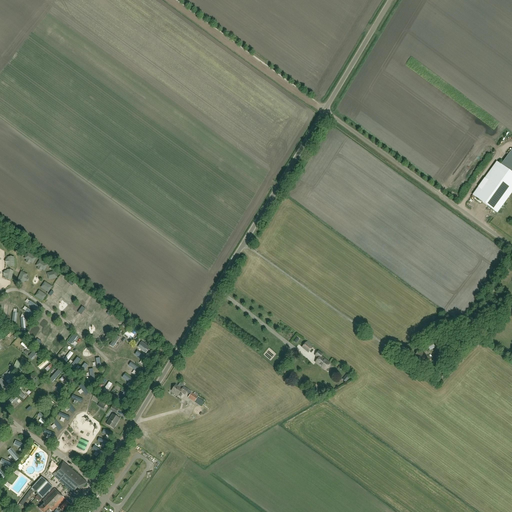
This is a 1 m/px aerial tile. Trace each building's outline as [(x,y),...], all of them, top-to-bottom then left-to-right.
[(511,173),(496,163),(473,195),(497,213),(511,192),(511,173)] [(59,289),(64,283),(60,279),(55,285),(59,289)] [(74,286),(66,295),(70,298),(77,290),(74,286)] [(70,311),(72,308),(62,301),(60,304),(70,311)] [(16,322),(21,316),(15,311),(10,316),(16,322)] [(73,324),(79,315),(74,311),(67,320),(73,324)] [(102,312),(97,318),(102,321),(106,315),(102,312)] [(24,331),(29,326),(24,322),(19,327),(24,331)] [(124,335),(132,341),(136,335),(128,329),(124,335)] [(68,340),(73,332),(70,330),(65,338),(68,340)] [(123,340),(120,338),(121,337),(117,334),(110,344),(116,349),(123,340)] [(68,342),(77,347),(79,344),(70,339),(68,342)] [(429,351),(439,345),(436,341),(426,346),(429,351)] [(308,353),(312,348),(306,343),(302,347),(308,353)] [(147,352),(149,350),(139,344),(137,347),(147,352)] [(65,355),(71,360),(75,354),(69,350),(65,355)] [(425,366),(431,359),(419,350),(414,357),(425,366)] [(325,370),(330,364),(321,357),(322,355),(319,352),(315,356),(319,359),(316,363),(325,370)] [(80,360),(77,358),(71,366),(74,368),(80,360)] [(25,364),(16,360),(13,367),(19,370),(17,374),(21,375),(25,364)] [(44,363),(52,369),(54,366),(46,360),(44,363)] [(127,366),(136,372),(138,369),(130,362),(127,366)] [(88,366),(85,364),(79,372),(82,374),(88,366)] [(123,373),(120,377),(127,383),(130,380),(123,373)] [(195,402),(198,397),(197,396),(198,394),(195,392),(193,394),(191,393),(192,392),(184,387),(182,389),(182,388),(184,385),(180,383),(181,382),(180,382),(178,387),(175,385),(172,391),(178,396),(181,392),(185,395),(186,393),(190,395),(188,398),(195,402)] [(89,393),(82,384),(79,387),(86,395),(89,393)] [(15,390),(24,399),(26,396),(17,388),(15,390)] [(181,397),(177,404),(187,410),(191,404),(181,397)] [(75,411),(69,402),(66,404),(73,413),(75,411)] [(113,429),(119,419),(113,415),(107,424),(113,429)] [(62,428),(55,420),(52,422),(59,431),(62,428)] [(70,446),(63,441),(60,445),(67,450),(70,446)] [(38,449),(39,446),(34,443),(31,447),(36,451),(35,450),(37,448),(37,449),(38,449)] [(103,452),(94,446),(92,448),(100,455),(103,452)] [(91,459),(94,450),(87,447),(84,455),(91,459)] [(18,461),(20,459),(10,452),(8,454),(18,461)] [(83,487),(86,484),(86,482),(69,467),(68,469),(62,464),(59,467),(61,470),(55,477),(73,493),(77,488),(80,490),(83,487)] [(31,488),(42,498),(53,487),(41,477),(31,488)] [(53,511),(65,499),(54,489),(42,501),(45,503),(42,506),(41,505),(39,508),(39,509),(42,511),(48,511),(50,510),(51,511),(53,511)] [(62,511),(70,504),(67,501),(59,509),(62,511)]
